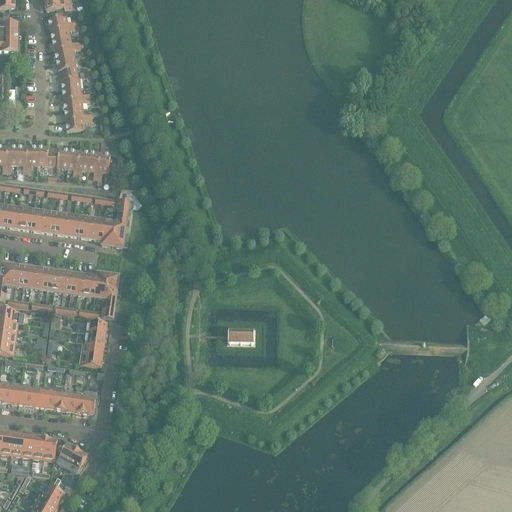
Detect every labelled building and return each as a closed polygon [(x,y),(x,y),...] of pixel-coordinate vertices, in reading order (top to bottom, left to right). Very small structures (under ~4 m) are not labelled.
[(0,0),(0,11),(15,11),(15,1),(0,0)] [(69,0),(61,0),(44,4),(46,14),(64,10),(65,13),(72,11),(72,9),(70,3),(69,0)] [(50,32),(76,28),(75,24),(68,25),(66,19),(48,23),(50,32)] [(0,55),(2,56),(10,56),(18,56),(18,27),(14,27),(10,27),(2,27),(0,27),(0,55)] [(76,28),(50,32),(52,43),(70,39),(69,34),(77,32),(76,28)] [(52,43),(54,53),(80,48),(79,44),(71,45),(70,39),(52,43)] [(56,63),(74,59),(73,54),(81,52),(80,48),(54,53),(56,63)] [(77,70),(74,59),(56,63),(58,74),(60,73),(77,70)] [(77,70),(60,73),(62,92),(81,90),(80,80),(79,80),(77,70)] [(81,90),(62,92),(63,103),(90,100),(89,96),(82,97),(81,90)] [(90,100),(63,103),(64,113),(83,111),(82,105),(90,104),(90,100)] [(83,111),(64,113),(65,123),(92,121),(91,116),(84,117),(83,111)] [(92,121),(65,123),(67,134),(85,132),(85,125),(92,125),(92,121)] [(16,168),(17,149),(7,149),(6,175),(11,176),(11,168),(16,168)] [(17,149),(16,168),(23,168),(22,176),(27,176),(27,149),(17,149)] [(37,168),(37,149),(27,149),(27,176),(31,176),(31,168),(37,168)] [(57,168),(59,152),(48,151),(48,150),(37,149),(37,168),(57,168)] [(59,152),(57,168),(57,170),(67,171),(69,153),(59,152)] [(69,153),(67,171),(74,172),(73,179),(76,180),(79,154),(69,153)] [(87,173),(89,155),(79,154),(76,180),(81,180),(82,173),(87,173)] [(97,182),(99,156),(89,155),(87,173),(94,174),(93,182),(97,182)] [(97,182),(101,183),(102,175),(108,176),(110,157),(99,156),(97,182)] [(129,204),(118,203),(117,213),(128,214),(129,204)] [(0,229),(7,230),(9,210),(0,208),(0,229)] [(21,212),(9,210),(7,230),(18,232),(21,212)] [(30,233),(33,213),(21,212),(18,232),(30,233)] [(42,235),(45,215),(33,213),(30,233),(42,235)] [(57,217),(45,215),(42,235),(54,237),(57,217)] [(66,238),(69,218),(57,217),(54,237),(66,238)] [(78,240),(81,220),(69,218),(66,238),(78,240)] [(93,222),(81,220),(78,240),(90,242),(93,222)] [(102,243),(105,223),(93,222),(90,242),(102,243)] [(102,243),(101,248),(112,249),(115,225),(105,223),(102,243)] [(115,225),(112,249),(122,251),(123,249),(127,249),(129,237),(125,236),(126,226),(115,225)] [(0,275),(0,286),(10,288),(13,268),(1,266),(0,275)] [(13,268),(10,288),(22,290),(25,270),(13,268)] [(37,271),(25,270),(22,290),(34,292),(37,271)] [(37,271),(34,292),(46,293),(49,273),(37,271)] [(61,275),(49,273),(46,293),(58,295),(61,275)] [(61,275),(58,295),(70,297),(73,276),(61,275)] [(97,280),(94,300),(105,301),(108,277),(97,275),(97,280)] [(85,278),(73,276),(70,297),(82,298),(85,278)] [(108,277),(105,301),(115,303),(115,301),(118,301),(121,281),(118,281),(119,278),(108,277)] [(85,278),(82,298),(94,300),(97,280),(85,278)] [(103,311),(102,321),(112,322),(114,313),(103,311)] [(0,323),(18,326),(23,327),(24,316),(19,315),(0,312),(0,313),(0,323)] [(0,334),(16,337),(18,326),(0,323),(0,334)] [(86,324),(84,335),(105,338),(106,332),(105,331),(105,327),(86,324)] [(254,346),(254,333),(228,332),(228,339),(228,345),(254,346)] [(0,345),(15,347),(16,337),(0,334),(0,345)] [(84,335),(83,346),(102,349),(103,345),(104,345),(105,338),(84,335)] [(0,356),(13,359),(15,347),(0,345),(0,356)] [(83,346),(81,357),(102,360),(103,353),(102,353),(102,349),(83,346)] [(100,366),(101,366),(102,360),(81,357),(80,368),(99,371),(100,366)] [(26,366),(26,369),(27,369),(26,373),(34,374),(34,370),(35,367),(26,366)] [(0,383),(0,404),(3,405),(4,404),(8,404),(10,385),(0,383)] [(10,385),(8,404),(11,405),(11,406),(18,407),(21,386),(10,385)] [(21,386),(18,407),(25,408),(25,407),(29,407),(32,388),(21,386)] [(53,391),(50,410),(54,411),(54,412),(61,413),(64,392),(64,388),(54,386),(53,391)] [(32,388),(29,407),(33,408),(33,409),(39,410),(42,389),(32,388)] [(42,389),(39,410),(46,411),(46,410),(50,410),(53,391),(42,389)] [(64,392),(61,413),(68,414),(68,413),(72,413),(74,394),(64,392)] [(74,394),(72,413),(76,414),(75,415),(82,416),(85,395),(74,394)] [(85,395),(82,416),(89,417),(89,416),(94,416),(95,407),(98,407),(99,397),(85,395)] [(3,437),(0,456),(11,458),(14,437),(7,436),(7,438),(3,437)] [(14,437),(11,458),(22,459),(24,440),(20,440),(21,438),(14,437)] [(24,440),(22,459),(32,461),(35,440),(28,439),(28,441),(24,440)] [(35,440),(32,461),(43,462),(46,441),(39,440),(39,442),(36,442),(36,440),(35,440)] [(46,441),(43,462),(53,463),(54,464),(55,453),(56,453),(57,445),(52,444),(53,442),(46,441)] [(55,453),(54,464),(67,471),(77,453),(71,449),(70,451),(66,449),(62,457),(56,453),(55,453)] [(77,453),(67,471),(79,478),(84,469),(81,468),(86,460),(82,458),(83,456),(77,453)] [(41,496),(59,507),(62,501),(61,500),(63,496),(46,486),(41,496)] [(63,493),(69,496),(72,491),(66,488),(63,493)] [(35,506),(46,511),(53,511),(54,511),(55,511),(59,507),(41,496),(35,506)]
